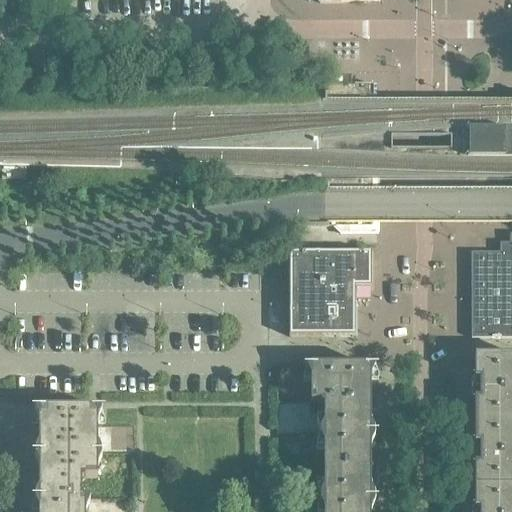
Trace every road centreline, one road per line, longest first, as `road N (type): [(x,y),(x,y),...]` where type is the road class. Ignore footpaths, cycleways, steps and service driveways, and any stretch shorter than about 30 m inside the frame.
road 1 (residential): [(0,366),(229,366),(251,352),(246,309),(0,300)]
road 2 (residential): [(511,208),(326,207),(50,245)]
road 3 (residential): [(0,34),(260,28)]
road 4 (residential): [(511,22),(493,29),(260,28)]
road 5 (residential): [(20,511),(19,408),(0,405)]
